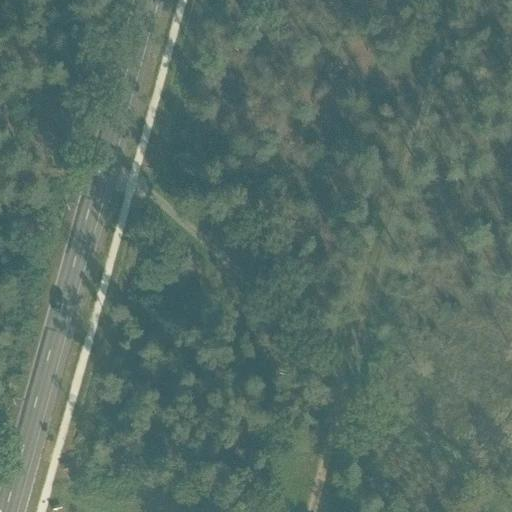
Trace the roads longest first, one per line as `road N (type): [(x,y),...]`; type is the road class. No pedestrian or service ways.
road 1 (primary): [(5,511),(147,0)]
road 2 (track): [(443,0),(350,377)]
road 3 (track): [(350,377),(132,184),(97,181)]
road 4 (track): [(350,377),(499,511)]
road 5 (track): [(350,377),(314,511)]
